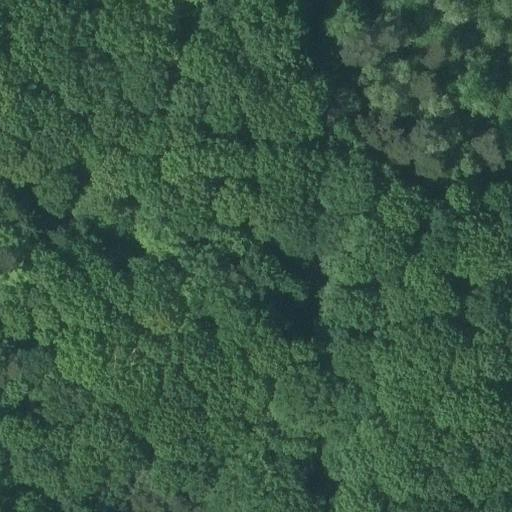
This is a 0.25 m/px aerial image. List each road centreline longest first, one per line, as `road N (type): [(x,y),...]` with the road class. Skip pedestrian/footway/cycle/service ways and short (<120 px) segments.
road 1 (track): [(332,0),(327,511)]
road 2 (track): [(98,0),(332,83)]
